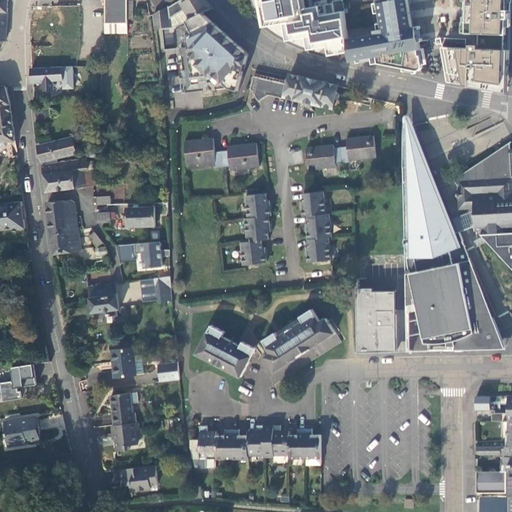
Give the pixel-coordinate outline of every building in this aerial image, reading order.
[(0,0),(0,9),(8,9),(9,3),(9,0),(0,0)] [(105,0),(106,16),(128,16),(128,2),(127,0),(105,0)] [(155,0),(153,1),(161,12),(169,7),(165,0),(155,0)] [(169,7),(161,12),(156,15),(157,28),(165,27),(172,27),(212,6),(207,0),(179,0),(180,0),(169,7)] [(261,0),(267,28),(282,25),(285,39),(306,37),(308,49),(327,47),(329,56),(349,53),(347,37),(343,12),(342,0),(305,8),(304,0),(261,0)] [(419,48),(424,48),(420,26),(414,28),(411,5),(410,0),(392,0),(378,3),(383,28),(376,29),(376,33),(347,37),(349,53),(351,67),(373,64),(374,69),(379,69),(418,77),(422,76),(424,72),(424,69),(428,69),(425,54),(421,54),(419,48)] [(511,32),(511,0),(470,0),(470,32),(477,33),(477,39),(443,38),(450,81),(510,91),(511,32)] [(206,13),(214,9),(212,7),(173,28),(172,27),(165,27),(166,49),(178,48),(179,48),(201,24),(198,17),(206,13)] [(0,39),(6,41),(7,26),(8,9),(0,9),(0,39)] [(182,93),(200,92),(197,51),(194,51),(194,48),(209,31),(216,23),(206,13),(198,17),(201,24),(179,48),(178,48),(182,93)] [(229,89),(239,92),(246,66),(248,60),(240,53),(244,49),(239,45),(216,23),(209,31),(194,48),(194,51),(197,51),(200,92),(229,89)] [(251,56),(244,49),(240,53),(248,60),(251,56)] [(102,74),(102,66),(77,67),(77,73),(84,73),(90,73),(90,74),(102,74)] [(54,76),(55,67),(32,68),(33,75),(33,83),(44,82),(44,90),(55,90),(54,76)] [(74,76),(74,67),(55,67),(54,76),(74,76)] [(339,88),(339,85),(290,74),(289,77),(288,82),(254,75),(251,86),(259,100),(268,93),(284,97),(284,94),(305,99),(313,101),(335,106),(336,98),(339,88)] [(0,104),(11,104),(7,86),(0,86),(0,104)] [(5,142),(16,141),(13,119),(11,104),(0,104),(0,150),(1,149),(1,146),(5,145),(5,142)] [(36,116),(53,114),(53,107),(35,108),(36,116)] [(54,123),(53,114),(36,116),(37,123),(54,123)] [(410,119),(412,164),(422,163),(438,204),(440,204),(443,211),(447,219),(451,218),(410,119)] [(334,145),(317,148),(306,150),(310,170),(337,166),(337,165),(350,162),(350,161),(378,156),(374,135),(348,140),(349,146),(339,147),(335,148),(334,145)] [(409,137),(402,137),(403,141),(403,143),(405,183),(404,183),(406,252),(409,264),(410,274),(413,304),(424,302),(429,342),(451,342),(452,345),(471,345),(471,341),(479,340),(481,344),(504,343),(500,332),(502,331),(490,303),(493,301),(463,230),(460,231),(459,228),(452,230),(452,232),(449,233),(445,220),(447,219),(443,211),(440,204),(438,204),(422,163),(412,164),(410,164),(409,137)] [(75,138),(40,146),(41,152),(44,162),(79,155),(75,138)] [(261,167),(258,143),(229,146),(229,150),(215,152),(214,138),(185,142),(188,165),(217,162),(218,168),(231,166),(232,171),(261,167)] [(511,141),(503,147),(503,154),(493,155),(463,175),(462,174),(457,178),(461,185),(462,203),(469,209),(478,208),(478,210),(480,226),(480,230),(486,230),(486,232),(484,232),(511,261),(511,231),(509,232),(509,228),(511,227),(511,141)] [(90,159),(74,161),(74,164),(80,163),(81,169),(91,168),(90,159)] [(74,161),(44,165),(46,177),(47,192),(93,186),(97,185),(94,167),(91,168),(81,169),(80,163),(74,164),(74,161)] [(246,196),(247,205),(271,202),(270,199),(268,200),(267,193),(246,196)] [(96,203),(109,202),(109,195),(95,196),(96,203)] [(310,215),(327,213),(325,196),(305,198),(305,200),(302,201),(304,216),(310,215)] [(77,215),(75,203),(72,200),(65,201),(64,200),(49,203),(50,210),(51,219),(77,215)] [(22,201),(0,204),(0,224),(3,224),(3,230),(16,228),(19,230),(26,229),(25,220),(18,221),(16,211),(24,210),(22,201)] [(247,205),(249,218),(270,215),(272,215),(271,202),(247,205)] [(155,225),(155,207),(138,207),(127,207),(127,216),(127,220),(127,226),(155,225)] [(24,215),(24,210),(16,211),(18,221),(25,220),(24,215)] [(467,229),(480,226),(478,210),(460,216),(451,218),(447,219),(445,220),(449,233),(452,232),(452,230),(459,228),(460,231),(463,230),(467,229)] [(99,222),(111,222),(111,216),(111,213),(111,212),(98,212),(99,222)] [(309,239),(330,237),(333,236),(331,213),(327,213),(310,215),(310,223),(307,223),(309,239)] [(79,231),(77,215),(51,219),(53,226),(53,232),(54,235),(79,231)] [(248,242),(262,240),(270,239),(269,232),(272,231),(270,215),(249,218),(245,218),(248,242)] [(57,254),(82,251),(79,231),(54,235),(57,254)] [(97,247),(103,242),(95,231),(89,235),(97,247)] [(333,259),(330,237),(309,239),(310,246),(308,247),(309,261),(333,259)] [(263,247),(262,240),(248,242),(242,242),(245,265),(268,262),(266,247),(263,247)] [(161,242),(135,244),(136,254),(143,253),(145,268),(163,267),(161,242)] [(159,270),(160,278),(171,277),(170,269),(159,270)] [(165,295),(173,294),(172,277),(171,277),(160,278),(155,279),(156,287),(164,286),(165,294),(165,295)] [(90,287),(92,302),(93,313),(110,311),(121,310),(118,284),(103,285),(90,287)] [(157,295),(165,294),(164,286),(156,287),(157,295)] [(373,287),(357,287),(359,352),(378,352),(398,350),(396,291),(373,292),(373,287)] [(494,301),(493,301),(490,303),(502,331),(500,332),(504,343),(481,344),(479,340),(471,341),(471,345),(452,345),(451,342),(429,342),(424,302),(413,304),(413,309),(414,350),(458,349),(458,348),(510,347),(503,330),(497,316),(500,315),(494,301)] [(278,337),(276,332),(263,341),(271,353),(266,357),(273,369),(270,371),(274,386),(341,342),(328,321),(326,318),(320,322),(312,309),(300,317),(303,321),(292,325),(284,333),(287,337),(281,340),(278,337)] [(233,347),(235,343),(231,337),(222,336),(225,332),(211,326),(205,338),(197,354),(210,360),(229,369),(228,370),(242,377),(249,362),(236,355),(239,350),(233,347)] [(256,348),(253,347),(243,342),(241,346),(235,343),(233,347),(239,350),(236,355),(249,362),(252,356),(256,348)] [(114,377),(142,374),(140,355),(133,356),(132,348),(111,350),(113,363),(114,377)] [(159,364),(161,381),(180,379),(180,380),(179,362),(159,364)] [(36,387),(34,366),(12,368),(13,382),(0,383),(0,395),(2,395),(3,402),(21,400),(20,392),(18,393),(17,389),(36,387)] [(114,409),(115,425),(138,422),(136,412),(134,412),(132,393),(112,395),(114,409)] [(474,410),(489,411),(490,397),(475,395),(474,410)] [(43,441),(39,418),(9,422),(11,432),(8,433),(10,447),(21,445),(21,444),(43,441)] [(140,428),(140,422),(138,422),(115,425),(113,425),(114,432),(116,432),(117,438),(119,451),(131,449),(130,445),(139,444),(138,432),(140,428)] [(256,431),(248,431),(248,436),(248,458),(264,457),(264,443),(269,443),(269,440),(273,439),(273,426),(262,423),(256,426),(256,431)] [(274,457),(289,457),(289,435),(289,431),(280,431),(280,426),(277,423),(273,426),(273,439),(269,440),(269,443),(264,443),(264,457),(264,460),(274,460),(274,457)] [(207,427),(200,426),(200,440),(191,440),(191,447),(194,459),(200,459),(207,459),(207,457),(216,457),(216,436),(216,431),(209,428),(207,431),(207,427)] [(232,460),(248,460),(248,458),(248,436),(239,436),(239,430),(237,426),(232,430),(232,460)] [(298,435),(289,435),(289,457),(289,460),(305,460),(305,429),(302,426),(297,429),(298,435)] [(305,466),(321,466),(321,435),(313,435),(313,429),(310,426),(305,429),(305,460),(305,466)] [(224,436),(216,436),(216,457),(216,460),(232,460),(232,430),(228,427),(224,430),(224,436)] [(505,465),(510,465),(510,446),(507,446),(478,446),(478,454),(502,454),(502,453),(508,453),(508,455),(505,455),(505,465)] [(157,465),(121,470),(122,478),(123,486),(132,485),(133,491),(152,488),(152,484),(159,483),(157,465)] [(494,492),(494,496),(511,496),(510,470),(478,471),(478,475),(478,483),(478,492),(494,492)] [(480,496),(480,511),(510,511),(511,496),(494,496),(480,496)]
